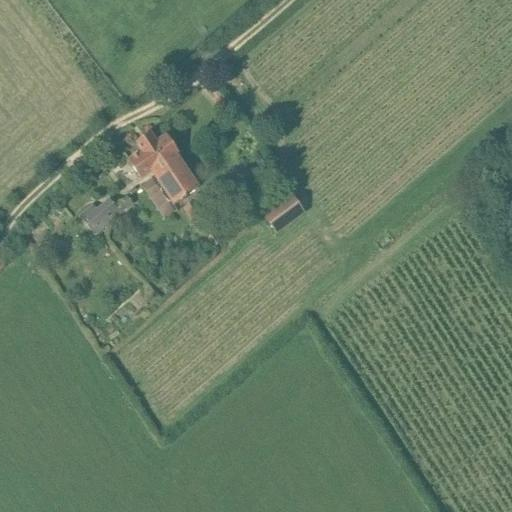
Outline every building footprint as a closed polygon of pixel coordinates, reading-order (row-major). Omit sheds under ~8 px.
[(129,162),(117,170),(128,186),(140,178),(140,179),(145,176),(148,181),(154,177),(155,179),(165,172),(167,175),(172,172),(166,163),(178,155),(165,136),(155,143),(150,134),(136,144),(141,152),(128,161),(129,162)] [(179,156),(178,155),(166,163),(172,172),(167,175),(165,172),(155,179),(173,206),(198,188),(177,157),(179,156)] [(246,186),(242,181),(223,195),(244,225),(264,210),(256,200),(260,196),(250,183),(246,186)] [(292,198),(264,218),(277,235),(304,214),(292,198)] [(95,236),(120,215),(115,209),(113,207),(115,206),(109,200),(96,210),(92,205),(79,216),(95,236)] [(205,215),(195,201),(182,209),(192,224),(205,215)] [(223,242),(216,232),(204,239),(211,250),(223,242)]
